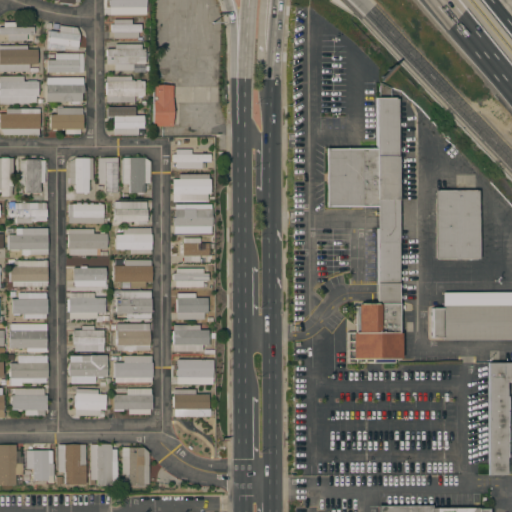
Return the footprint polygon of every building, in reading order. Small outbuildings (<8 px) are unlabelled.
[(140,0),(139,7),(135,7),(135,13),(110,13),(110,7),(106,7),(106,0),(140,0)] [(130,19),(130,25),(139,24),(139,32),(136,32),(136,38),(112,38),(112,32),(109,32),(109,24),(111,24),(111,20),(130,19)] [(6,41),(6,34),(0,34),(0,27),(2,27),(2,22),(14,22),(14,27),(32,27),(32,34),(25,34),(25,40),(6,41)] [(76,50),(63,49),(62,50),(45,50),(46,42),(45,41),(46,37),(47,38),(48,31),(57,32),(58,25),(75,28),(78,35),(76,50)] [(140,44),(140,49),(143,49),(143,64),(140,64),(140,70),(131,70),(131,71),(113,71),(113,70),(107,70),(107,64),(105,64),(105,49),(113,49),(113,44),(140,44)] [(0,45),(25,45),(25,49),(36,49),(36,64),(27,64),(27,68),(36,68),(36,71),(0,71),(0,45)] [(82,53),(82,72),(46,72),(46,60),(53,60),(53,53),(82,53)] [(0,103),(0,76),(22,76),(22,82),(37,82),(37,96),(34,96),(34,103),(0,103)] [(129,76),(129,81),(142,81),(142,96),(132,96),(132,103),(104,103),(104,76),(129,76)] [(81,77),(81,85),(83,85),(83,93),(80,93),(80,102),(44,102),(44,78),(81,77)] [(171,126),(151,126),(152,85),(171,86),(171,126)] [(325,149),(375,148),(375,98),(394,98),(394,99),(397,99),(398,333),(400,333),(400,359),(352,359),(351,333),(357,333),(357,305),(359,305),(359,303),(376,303),(376,207),(325,207),(325,149)] [(81,108),(81,114),(81,129),(78,129),(78,134),(63,134),(63,129),(48,129),(48,115),(55,115),(55,108),(81,108)] [(0,114),(4,114),(4,109),(38,109),(38,129),(37,129),(37,135),(1,135),(0,132),(0,114)] [(123,110),(123,116),(142,116),(142,128),(136,128),(136,131),(142,131),(142,134),(112,135),(111,111),(123,110)] [(174,169),(174,162),(171,162),(171,161),(170,161),(170,155),(174,155),(174,150),(190,150),(190,155),(209,154),(209,162),(200,162),(200,163),(204,163),(204,167),(200,167),(200,168),(174,169)] [(12,179),(10,179),(11,196),(0,196),(0,157),(7,157),(7,158),(11,158),(12,179)] [(91,158),(91,180),(87,180),(87,193),(73,193),(73,184),(67,184),(67,162),(73,158),(91,158)] [(116,193),(104,193),(104,184),(97,184),(97,158),(116,158),(116,193)] [(148,183),(143,183),(143,193),(128,193),(128,184),(119,184),(119,158),(128,158),(143,158),(148,162),(148,183)] [(43,183),(39,183),(39,193),(24,193),(24,186),(21,186),(21,193),(17,193),(17,184),(18,184),(18,160),(24,160),(24,159),(39,159),(39,160),(43,160),(43,183)] [(171,201),(170,179),(177,179),(177,174),(207,174),(207,179),(209,179),(209,194),(206,194),(206,200),(171,201)] [(478,259),(435,259),(435,257),(434,257),(434,237),(428,237),(428,206),(434,206),(434,193),(435,193),(435,191),(478,190),(478,259)] [(145,202),(145,209),(146,209),(146,221),(145,221),(145,224),(136,224),(136,222),(112,221),(113,202),(145,202)] [(30,221),(30,223),(14,223),(14,217),(7,217),(7,210),(13,210),(13,207),(7,207),(7,203),(44,203),(44,209),(45,209),(45,217),(45,221),(30,221)] [(102,204),(101,218),(105,218),(105,223),(66,223),(67,204),(102,204)] [(172,234),(172,217),(173,217),(173,205),(210,204),(210,209),(210,226),(209,226),(209,234),(172,234)] [(46,228),(46,254),(20,255),(20,250),(7,250),(7,235),(14,235),(14,228),(46,228)] [(149,228),(149,235),(150,235),(150,250),(149,250),(149,254),(128,254),(128,249),(114,249),(114,235),(121,235),(121,228),(149,228)] [(92,229),(92,234),(105,233),(105,248),(98,249),(98,252),(106,251),(106,255),(67,255),(67,249),(65,249),(65,234),(67,234),(67,229),(92,229)] [(198,238),(198,243),(207,243),(207,256),(198,256),(198,262),(182,262),(182,256),(181,256),(181,254),(180,254),(180,245),(181,245),(181,238),(198,238)] [(46,286),(11,287),(11,282),(8,282),(8,267),(16,267),(16,260),(46,260),(46,286)] [(66,287),(66,279),(65,279),(65,267),(66,267),(66,260),(90,260),(90,266),(104,266),(104,280),(94,281),(94,287),(66,287)] [(150,260),(150,266),(150,282),(144,282),(144,287),(128,287),(128,282),(112,282),(112,266),(123,266),(123,260),(150,260)] [(174,287),(174,281),(171,281),(171,280),(170,280),(170,274),(171,274),(174,274),(174,269),(201,268),(201,273),(206,273),(206,281),(201,281),(201,287),(174,287)] [(149,291),(149,299),(150,299),(150,314),(149,314),(149,319),(124,319),(124,314),(114,314),(115,298),(118,298),(118,297),(112,297),(112,290),(149,291)] [(45,293),(45,299),(46,299),(46,314),(44,314),(45,318),(22,319),(22,314),(10,314),(10,299),(17,299),(16,293),(45,293)] [(92,293),(92,297),(103,297),(103,299),(104,299),(104,305),(103,305),(103,312),(95,312),(95,316),(107,316),(107,321),(95,321),(95,319),(68,319),(67,312),(66,312),(65,299),(67,299),(67,293),(92,293)] [(175,319),(175,293),(193,293),(193,298),(206,298),(206,313),(202,313),(202,319),(175,319)] [(511,340),(441,340),(441,337),(430,337),(430,308),(441,307),(441,305),(511,305),(511,340)] [(45,324),(45,352),(25,352),(25,348),(7,348),(8,330),(9,330),(9,323),(45,324)] [(148,324),(148,350),(115,350),(115,324),(148,324)] [(198,325),(198,330),(207,330),(207,345),(200,345),(200,350),(209,350),(209,354),(199,354),(199,351),(172,351),(172,325),(198,325)] [(80,330),(80,326),(92,326),(92,330),(102,330),(102,352),(73,352),(73,345),(71,345),(71,330),(80,330)] [(89,355),(105,355),(105,376),(101,376),(101,378),(96,378),(96,376),(93,376),(93,384),(69,384),(69,377),(67,377),(67,362),(68,362),(68,355),(89,355)] [(45,356),(45,363),(46,363),(46,378),(44,378),(44,383),(20,383),(20,385),(5,385),(5,377),(8,377),(8,363),(15,363),(16,356),(45,356)] [(150,356),(150,362),(151,362),(151,377),(150,377),(150,382),(112,383),(112,362),(122,362),(122,356),(150,356)] [(199,357),(199,361),(209,362),(208,377),(202,377),(202,384),(174,383),(174,376),(173,376),(173,362),(174,362),(174,357),(199,357)] [(511,381),(506,381),(506,475),(487,475),(487,361),(511,361),(511,381)] [(42,388),(42,395),(45,395),(45,410),(42,410),(42,416),(23,416),(23,410),(10,410),(10,395),(13,395),(13,393),(9,393),(9,388),(42,388)] [(96,389),(96,394),(104,394),(103,409),(98,409),(98,411),(102,411),(102,416),(73,415),(73,407),(72,407),(72,395),(74,395),(74,388),(96,389)] [(150,388),(150,395),(150,396),(151,396),(151,409),(148,409),(148,415),(126,414),(127,410),(122,410),(122,411),(112,411),(112,394),(125,395),(125,392),(113,392),(113,388),(150,388)] [(194,389),(194,394),(207,394),(207,409),(208,409),(208,410),(212,410),(212,415),(208,415),(208,416),(171,416),(172,389),(194,389)] [(56,444),(83,444),(83,484),(62,484),(62,472),(56,472),(56,444)] [(87,475),(88,475),(88,444),(109,444),(109,449),(115,449),(115,485),(95,485),(95,480),(92,480),(92,484),(87,484),(87,475)] [(0,445),(14,445),(14,451),(18,451),(18,456),(20,456),(21,474),(14,474),(14,485),(0,485),(0,445)] [(147,484),(141,484),(141,486),(126,486),(126,474),(120,474),(120,447),(141,447),(147,452),(147,484)] [(25,450),(50,450),(51,464),(52,476),(46,476),(46,480),(31,480),(31,469),(25,469),(25,450)]
